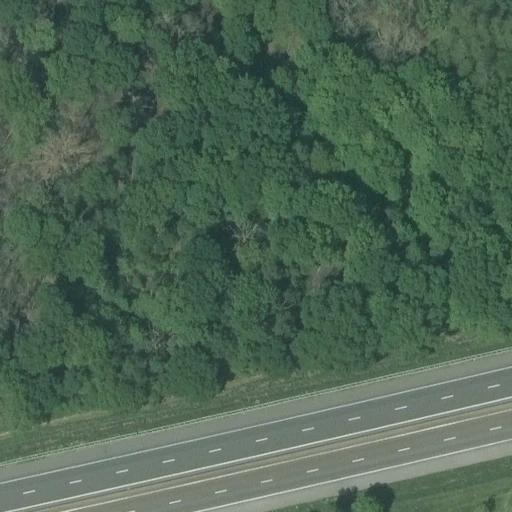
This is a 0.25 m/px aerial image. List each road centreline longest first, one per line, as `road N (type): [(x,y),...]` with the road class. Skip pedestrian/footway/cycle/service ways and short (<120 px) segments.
road 1 (track): [(511,311),(438,340),(0,442)]
road 2 (motorway): [(511,382),(0,496)]
road 3 (motorway): [(115,511),(511,423)]
